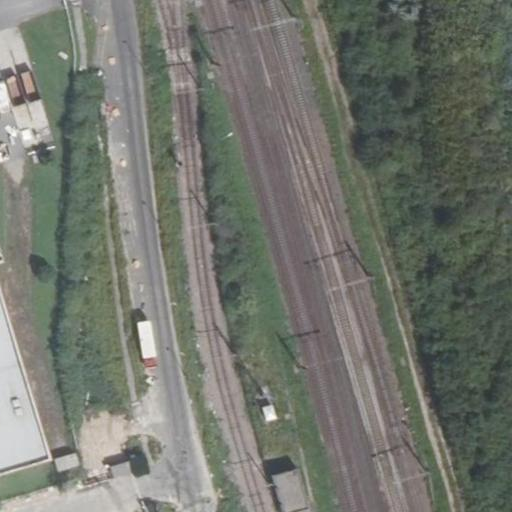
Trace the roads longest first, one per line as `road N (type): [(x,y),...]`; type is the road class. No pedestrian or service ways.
road 1 (residential): [(108,0),(162,385),(198,511)]
road 2 (unknown): [(188,474),(64,511)]
